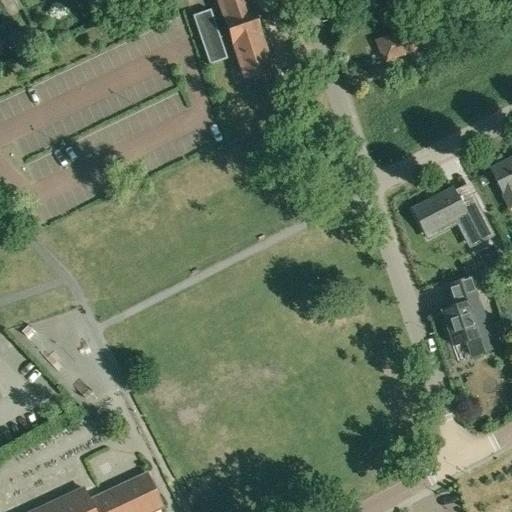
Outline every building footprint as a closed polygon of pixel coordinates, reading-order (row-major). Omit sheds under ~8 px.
[(229,30),(240,64),(246,81),(273,71),(256,21),(248,0),(218,0),(226,23),(229,30)] [(397,6),(400,14),(409,11),(406,2),(397,6)] [(192,16),(209,64),(226,58),(218,34),(229,30),(226,23),(215,27),(209,10),(192,16)] [(376,41),(384,60),(446,35),(442,25),(449,22),(450,18),(448,14),(446,13),(376,41)] [(42,36),(45,43),(58,37),(55,30),(42,36)] [(6,43),(14,48),(20,38),(11,33),(6,43)] [(511,158),(489,170),(502,195),(501,195),(508,210),(511,208),(511,158)] [(411,210),(423,235),(463,214),(451,190),(411,210)] [(474,258),(479,267),(486,263),(482,254),(474,258)] [(467,342),(472,356),(494,349),(469,278),(448,285),(456,307),(441,312),(453,346),(467,342)] [(153,511),(163,508),(147,474),(89,501),(83,488),(32,511),(153,511)]
